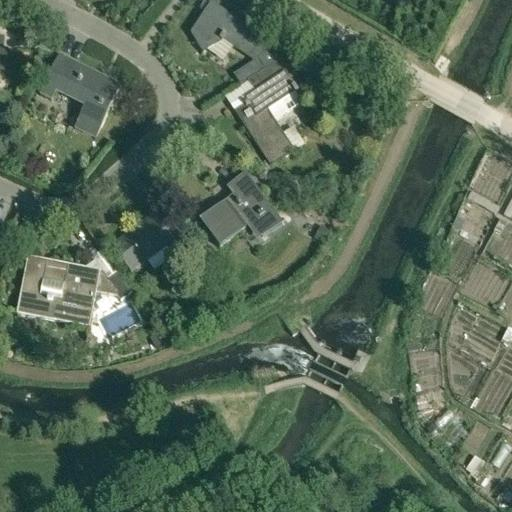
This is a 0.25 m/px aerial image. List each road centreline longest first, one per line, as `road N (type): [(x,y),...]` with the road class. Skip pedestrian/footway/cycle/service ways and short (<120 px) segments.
road 1 (residential): [(0,189),(55,210),(74,207),(156,140),(168,92),(137,55)]
road 2 (unclassified): [(483,113),(286,0)]
